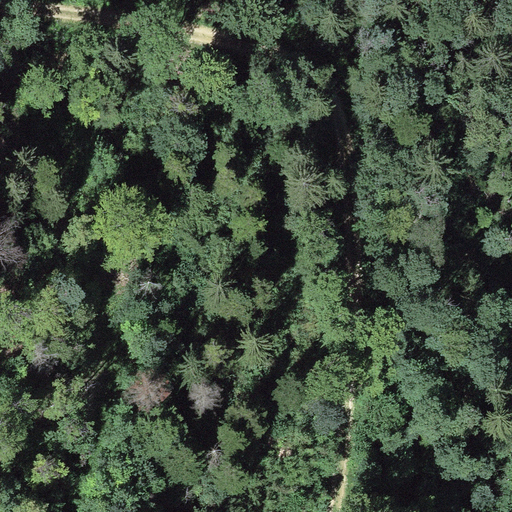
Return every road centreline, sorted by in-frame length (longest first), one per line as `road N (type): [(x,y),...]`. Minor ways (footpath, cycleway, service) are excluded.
road 1 (track): [(337,511),(356,332),(346,146),(323,81),(300,61),(204,31),(0,1)]
road 2 (track): [(79,511),(116,384),(107,227),(75,170),(0,101)]
